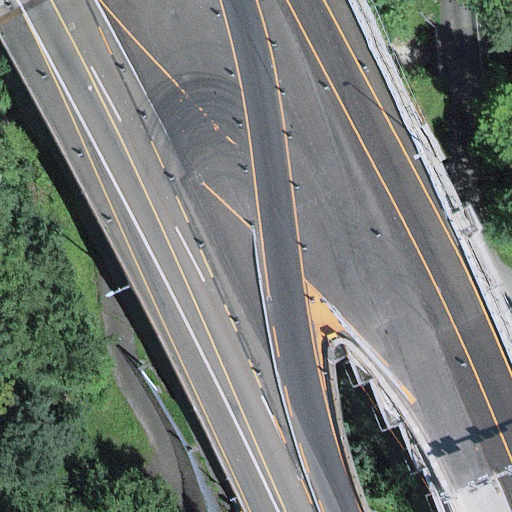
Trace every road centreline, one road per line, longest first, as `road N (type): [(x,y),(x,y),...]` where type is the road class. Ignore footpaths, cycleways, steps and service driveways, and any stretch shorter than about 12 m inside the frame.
road 1 (track): [(214,0),(173,53),(109,220),(151,397),(197,505),(131,468),(0,332)]
road 2 (motorway): [(57,0),(317,511)]
road 3 (motorway): [(506,511),(274,0)]
